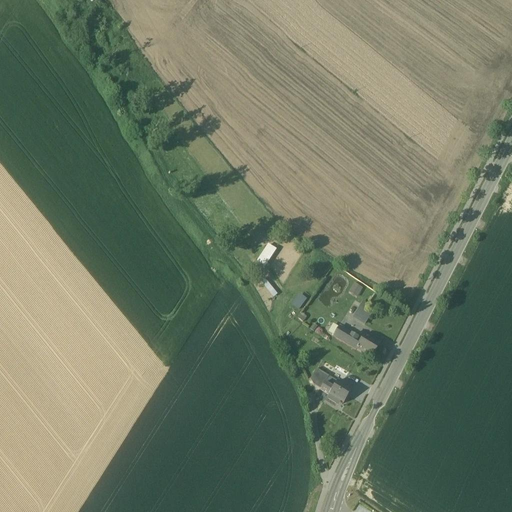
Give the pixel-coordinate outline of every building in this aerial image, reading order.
[(268,244),(257,262),(266,268),(277,250),(268,244)] [(349,293),(357,297),(362,288),(353,284),(349,293)] [(291,306),(299,311),(307,300),(300,294),(291,306)] [(361,315),(366,303),(362,302),(355,317),(362,320),(364,316),(361,315)] [(344,332),(338,328),(333,337),(338,341),(344,332)] [(349,335),(344,332),(338,341),(344,344),(349,335)] [(360,341),(349,335),(344,344),(355,351),(356,350),(355,350),(360,341)] [(379,345),(364,336),(360,341),(355,350),(356,350),(371,359),(379,345)] [(336,383),(316,370),(310,381),(313,386),(320,391),(323,385),(327,387),(326,388),(329,390),(329,391),(331,392),(336,383)] [(351,391),(336,382),(336,383),(331,392),(329,391),(329,390),(326,388),(327,387),(323,385),(320,391),(328,396),(329,397),(328,400),(334,404),(336,401),(343,405),(351,391)]
